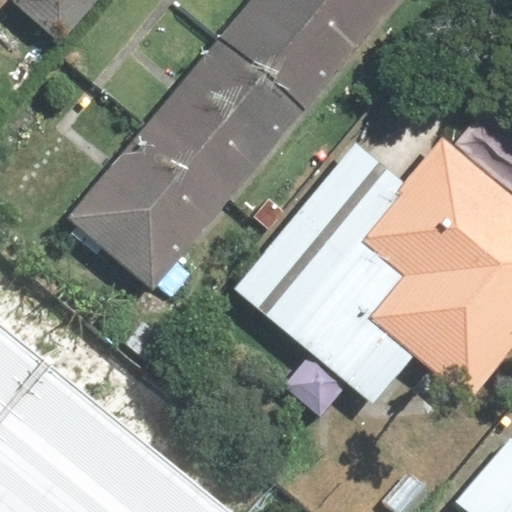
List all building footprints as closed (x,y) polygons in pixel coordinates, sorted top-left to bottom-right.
[(10,0),(3,7),(46,51),(97,0),(10,0)] [(251,0),(53,237),(148,315),(410,0),(251,0)] [(347,149),(220,301),(355,413),(398,361),(463,415),(511,356),(511,196),(502,209),(426,147),(393,187),(347,149)] [(0,511),(204,511),(0,341),(0,511)] [(511,511),(511,448),(500,439),(441,510),(443,511),(511,511)]
